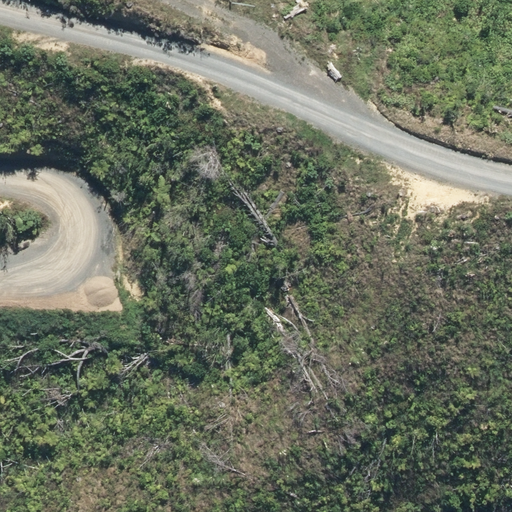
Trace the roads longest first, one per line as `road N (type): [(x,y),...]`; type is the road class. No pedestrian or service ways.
road 1 (track): [(22,0),(300,72)]
road 2 (track): [(511,165),(413,151),(300,72)]
road 3 (track): [(0,290),(44,201),(0,190)]
